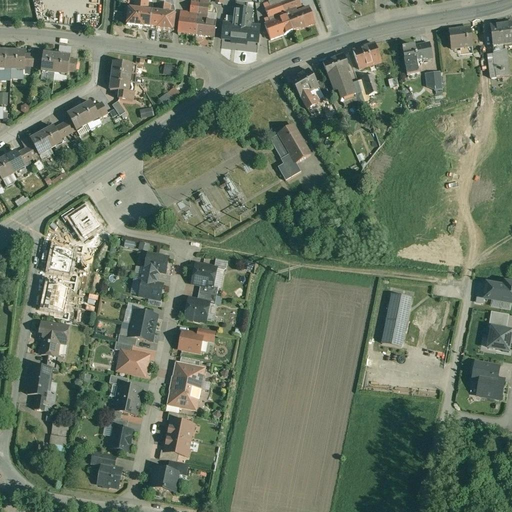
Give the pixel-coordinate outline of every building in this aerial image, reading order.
[(297,0),(290,0),(281,3),(285,12),(300,6),(297,0)] [(133,9),(128,9),(126,26),(138,27),(141,2),(134,1),(133,9)] [(148,3),(141,2),(138,27),(144,28),(144,27),(150,28),(152,12),(147,11),(148,3)] [(248,3),(235,2),(235,9),(247,10),(248,3)] [(190,13),(181,12),(180,18),(178,34),(196,36),(198,20),(198,15),(200,4),(191,3),(190,13)] [(281,3),(270,8),(268,3),(263,5),(265,10),(268,19),(285,12),(281,3)] [(164,5),(157,4),(156,12),(152,12),(150,28),(156,29),(155,29),(161,30),(164,5)] [(205,5),(200,4),(198,15),(207,16),(208,5),(205,5)] [(171,6),(164,5),(161,30),(175,32),(176,15),(170,14),(171,6)] [(309,8),(287,17),(293,32),(315,24),(309,8)] [(235,9),(233,24),(223,23),(221,39),(236,41),(236,44),(246,45),(247,42),(258,43),(260,28),(260,27),(250,26),(252,10),(247,10),(235,9)] [(287,17),(264,25),(270,41),(293,32),(287,17)] [(216,22),(198,20),(196,36),(214,38),(216,22)] [(511,23),(490,26),(493,53),(505,51),(504,46),(511,44),(511,23)] [(471,28),(451,31),(453,48),(474,45),(471,28)] [(375,44),(353,53),(359,70),(381,62),(375,44)] [(416,47),(403,49),(406,61),(404,61),(407,77),(419,74),(416,63),(433,60),(430,46),(416,49),(416,47)] [(11,52),(0,51),(0,68),(4,69),(4,70),(11,70),(11,52)] [(505,51),(493,53),(494,55),(497,79),(509,77),(506,51),(505,51)] [(24,53),(11,52),(11,70),(17,70),(18,69),(23,70),(23,71),(24,71),(24,67),(25,55),(25,52),(24,52),(24,53)] [(57,56),(44,54),(42,67),(41,72),(42,72),(42,71),(48,72),(48,73),(55,74),(57,56)] [(32,55),(25,55),(24,67),(31,67),(32,55)] [(43,56),(36,55),(35,67),(42,67),(43,56)] [(494,55),(487,56),(490,79),(497,79),(494,55)] [(69,58),(57,56),(55,74),(61,74),(67,74),(67,76),(68,72),(70,60),(70,57),(69,57),(69,58)] [(343,56),(322,63),(329,80),(330,80),(335,93),(338,91),(342,101),(355,96),(351,85),(347,73),(349,72),(343,56)] [(77,61),(70,60),(68,72),(75,73),(77,61)] [(137,67),(113,63),(113,64),(114,64),(113,73),(136,76),(137,67)] [(309,71),(290,81),(300,98),(305,105),(312,101),(308,94),(318,87),(309,71)] [(440,72),(426,74),(427,88),(433,91),(442,90),(440,72)] [(136,76),(113,73),(111,82),(135,85),(136,76)] [(373,76),(362,80),(363,80),(368,97),(379,93),(373,76)] [(390,80),(391,88),(399,86),(397,79),(390,80)] [(368,97),(363,80),(358,82),(361,94),(364,101),(369,100),(368,97)] [(135,85),(111,82),(110,90),(110,91),(120,92),(119,100),(133,102),(135,85)] [(358,82),(351,85),(355,96),(361,94),(358,82)] [(174,87),(165,95),(173,105),(182,97),(174,87)] [(355,96),(359,108),(366,106),(364,101),(361,94),(355,96)] [(125,113),(118,102),(112,106),(119,117),(125,113)] [(93,108),(90,103),(79,109),(88,125),(93,122),(93,121),(98,118),(99,119),(93,108)] [(102,103),(93,108),(99,118),(107,114),(102,103)] [(153,108),(140,110),(142,118),(155,116),(153,108)] [(79,109),(68,115),(67,115),(70,120),(76,131),(76,132),(77,131),(76,130),(81,127),(82,128),(88,125),(79,109)] [(70,120),(61,126),(66,136),(76,131),(70,120)] [(61,126),(54,129),(60,140),(66,136),(61,126)] [(284,132),(278,135),(279,135),(270,140),(281,160),(283,165),(278,168),(286,182),(301,173),(296,164),(310,156),(293,126),(284,132)] [(53,129),(42,135),(51,150),(56,147),(55,146),(61,143),(61,145),(62,144),(54,129),(53,128),(52,128),(53,129)] [(42,135),(31,141),(30,141),(32,146),(38,156),(39,157),(40,156),(39,155),(44,152),(45,153),(51,150),(42,135)] [(32,146),(24,151),(30,161),(38,156),(32,146)] [(24,151),(17,155),(23,165),(30,161),(24,151)] [(16,154),(5,160),(14,175),(19,172),(19,171),(23,168),(24,169),(25,169),(17,155),(16,153),(15,153),(16,154)] [(5,160),(0,163),(0,177),(1,180),(2,182),(3,181),(3,179),(7,177),(8,178),(14,175),(5,160)] [(149,245),(140,243),(138,250),(147,252),(149,245)] [(168,259),(147,255),(145,269),(144,269),(158,272),(166,274),(168,259)] [(58,288),(71,290),(74,271),(65,269),(66,262),(58,260),(56,269),(48,267),(41,308),(55,310),(58,288)] [(206,265),(203,267),(196,265),(192,284),(200,285),(213,288),(213,287),(218,288),(220,289),(223,271),(212,269),(211,266),(206,265)] [(158,272),(144,269),(145,269),(142,268),(141,275),(157,278),(158,272)] [(157,278),(141,275),(140,282),(142,282),(156,285),(157,278)] [(156,285),(142,282),(139,296),(149,298),(160,301),(163,286),(156,285)] [(511,284),(505,283),(504,287),(487,284),(484,299),(511,303),(511,284)] [(213,288),(200,285),(199,293),(216,297),(218,288),(213,287),(213,288)] [(216,297),(199,293),(197,301),(209,304),(209,305),(215,306),(216,297)] [(411,300),(391,295),(381,344),(402,349),(411,300)] [(160,301),(149,298),(147,305),(160,308),(162,301),(160,301)] [(197,301),(189,300),(185,318),(193,320),(194,322),(199,323),(202,322),(206,322),(209,305),(209,304),(197,301)] [(144,307),(128,303),(127,310),(134,312),(142,313),(144,307)] [(86,323),(89,313),(63,307),(60,318),(86,323)] [(142,313),(134,312),(132,325),(154,329),(155,329),(154,329),(157,317),(157,316),(142,313)] [(491,327),(506,330),(509,316),(491,312),(488,329),(490,329),(491,327)] [(129,337),(132,325),(123,323),(120,335),(129,337)] [(68,328),(41,324),(40,334),(43,335),(42,341),(43,341),(42,348),(40,349),(39,354),(41,355),(47,356),(57,358),(57,357),(59,344),(66,345),(68,328)] [(154,329),(132,325),(129,337),(129,338),(137,340),(152,343),(152,342),(154,330),(154,329)] [(511,330),(506,330),(491,327),(490,329),(487,350),(509,354),(511,338),(511,330)] [(215,333),(199,329),(197,336),(203,337),(202,340),(213,342),(215,333)] [(197,336),(182,333),(179,350),(200,354),(202,340),(203,337),(197,336)] [(120,335),(119,335),(118,343),(133,346),(135,347),(137,340),(129,338),(129,337),(120,335)] [(118,343),(116,343),(114,350),(121,352),(121,351),(131,353),(133,346),(118,343)] [(131,353),(121,351),(121,352),(117,372),(145,377),(149,357),(131,353)] [(430,360),(440,362),(441,352),(431,351),(430,360)] [(57,358),(47,356),(46,363),(57,364),(57,365),(58,365),(59,358),(57,357),(57,358)] [(200,362),(181,358),(180,364),(198,368),(200,362)] [(57,364),(46,363),(45,369),(52,370),(52,371),(56,371),(57,365),(57,364)] [(180,364),(176,363),(173,377),(202,383),(205,369),(198,368),(180,364)] [(504,381),(487,378),(489,366),(475,363),(472,381),(479,382),(477,396),(501,400),(504,381)] [(45,369),(31,367),(27,395),(36,396),(34,410),(47,412),(52,413),(55,394),(49,393),(52,371),(52,370),(45,369)] [(128,380),(111,376),(109,384),(113,385),(119,386),(119,385),(127,387),(128,380)] [(202,383),(173,377),(167,406),(196,412),(202,383)] [(127,387),(119,385),(119,386),(113,385),(110,397),(117,399),(139,403),(140,403),(139,403),(142,390),(127,387)] [(139,403),(117,399),(114,412),(137,416),(139,403)] [(112,411),(104,410),(103,417),(110,418),(111,418),(112,411)] [(186,416),(169,413),(167,421),(171,422),(171,421),(185,424),(186,416)] [(111,418),(110,418),(108,427),(114,428),(115,428),(126,430),(128,422),(111,418)] [(185,424),(171,421),(171,422),(169,432),(168,432),(167,437),(189,441),(191,432),(190,432),(192,426),(185,424)] [(69,429),(53,426),(51,435),(67,438),(69,429)] [(126,430),(115,428),(114,428),(112,438),(110,439),(109,445),(110,448),(110,449),(128,453),(129,445),(131,446),(132,439),(131,439),(132,431),(126,430)] [(67,438),(51,435),(50,444),(66,446),(67,438)] [(189,441),(167,437),(166,441),(167,442),(165,452),(165,453),(178,455),(185,457),(187,450),(189,441)] [(44,448),(34,446),(32,458),(42,459),(44,448)] [(178,455),(165,453),(165,452),(161,451),(159,460),(170,462),(177,463),(178,455)] [(116,457),(94,453),(92,465),(101,467),(101,466),(114,469),(116,457)] [(177,463),(170,462),(168,472),(178,474),(178,475),(186,476),(188,466),(177,463)] [(114,469),(101,466),(101,467),(98,485),(102,486),(103,488),(108,489),(111,487),(118,489),(122,471),(114,469)] [(168,472),(160,470),(158,478),(153,477),(151,488),(175,493),(178,475),(178,474),(168,472)]
